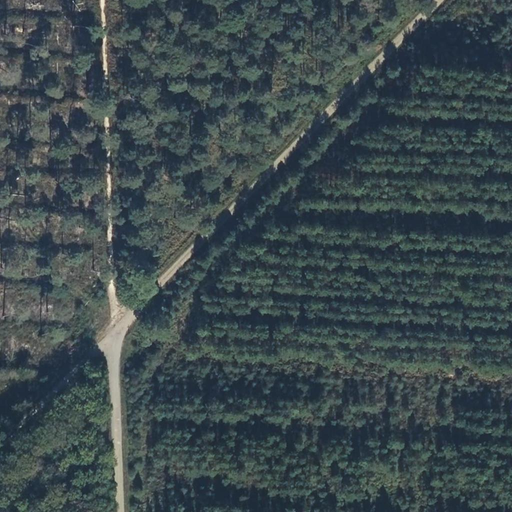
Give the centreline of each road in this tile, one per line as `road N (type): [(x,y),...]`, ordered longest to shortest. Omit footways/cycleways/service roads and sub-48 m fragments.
road 1 (track): [(112,335),(443,0)]
road 2 (track): [(112,268),(109,0)]
road 3 (track): [(112,335),(118,511)]
road 4 (track): [(0,439),(112,335)]
